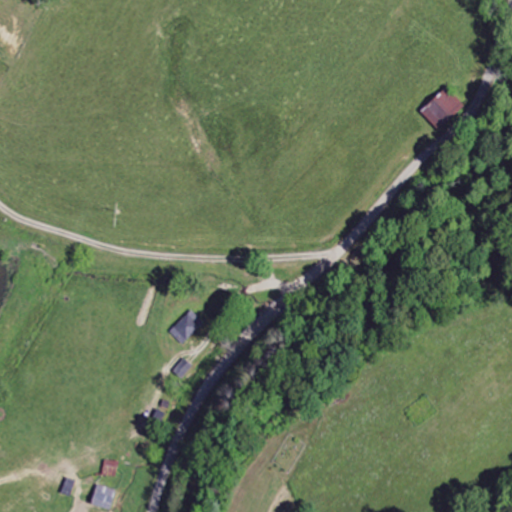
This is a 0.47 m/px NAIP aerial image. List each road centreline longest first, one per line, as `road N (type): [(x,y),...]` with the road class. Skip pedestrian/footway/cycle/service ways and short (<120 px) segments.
road 1 (residential): [(153,511),(171,456),(211,385),(403,181)]
road 2 (residential): [(403,181),(485,91),(511,13)]
